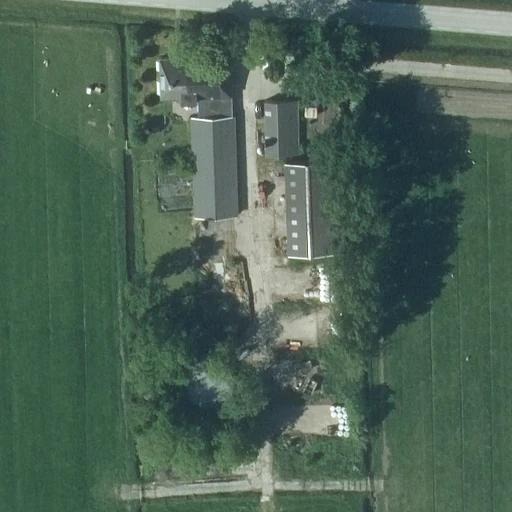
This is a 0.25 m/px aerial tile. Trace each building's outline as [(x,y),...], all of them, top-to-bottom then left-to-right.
[(191,115),(195,213),(236,211),(232,113),(229,113),(228,80),(231,80),(230,49),(179,50),(179,55),(158,56),(159,93),(175,93),(175,98),(196,98),(197,115),(191,115)] [(262,98),(264,152),(295,152),(294,97),(262,98)] [(335,101),(335,113),(347,112),(347,100),(335,101)] [(283,158),(286,250),(343,248),(340,156),(283,158)] [(181,392),(184,396),(187,400),(190,403),(195,406),(199,407),(204,408),(209,408),(214,407),(218,405),(222,402),(226,399),(229,395),(231,391),(232,386),(233,381),(233,376),(231,372),(229,367),(227,363),(223,360),(219,357),(215,355),(210,354),(205,354),(200,354),(196,356),(191,358),(187,361),(184,365),(182,369),(180,373),(179,378),(179,383),(179,388),(181,392)]
